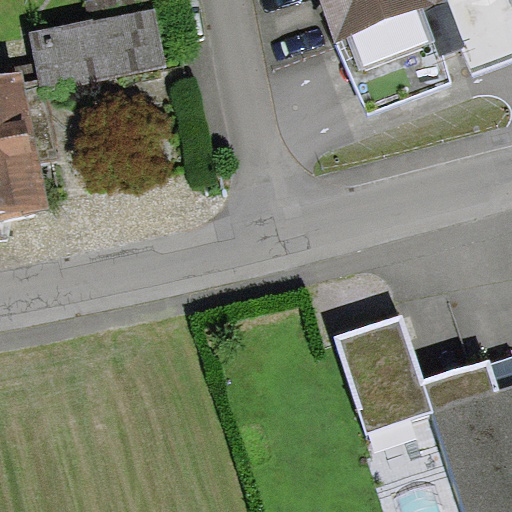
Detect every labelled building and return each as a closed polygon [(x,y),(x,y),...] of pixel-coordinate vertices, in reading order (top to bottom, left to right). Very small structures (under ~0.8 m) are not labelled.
[(155,0),(146,0),(49,19),(60,76),(166,56),(155,0)] [(317,0),(338,55),(341,53),(484,0),(317,0)] [(511,71),(511,0),(484,0),(341,53),(368,124),(452,93),(443,68),(463,60),(473,86),(511,71)] [(20,86),(0,89),(0,216),(45,207),(20,86)] [(396,338),(342,357),(368,434),(428,414),(462,511),(511,511),(511,390),(499,395),(489,366),(414,392),(396,338)]
